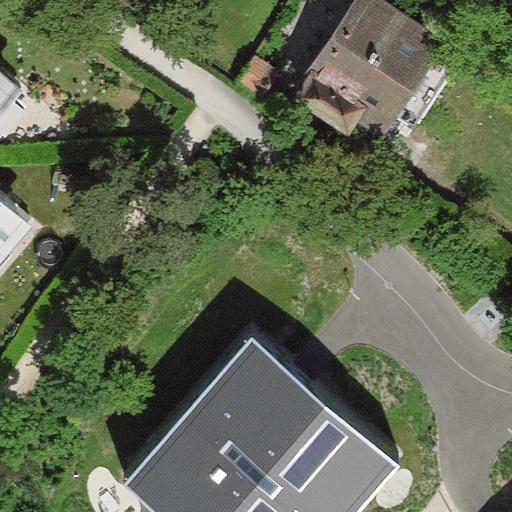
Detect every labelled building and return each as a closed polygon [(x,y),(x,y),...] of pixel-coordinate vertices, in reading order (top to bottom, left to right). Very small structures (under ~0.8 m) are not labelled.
[(394,0),(354,0),(299,83),(348,115),(358,101),(382,117),(391,105),(414,120),(452,64),(429,48),(441,31),(394,0)] [(275,67),(256,55),(243,77),(262,89),(275,67)] [(0,111),(21,87),(0,68),(0,111)] [(0,250),(34,211),(0,181),(0,250)] [(252,325),(125,477),(165,511),(355,511),(405,454),(252,325)]
